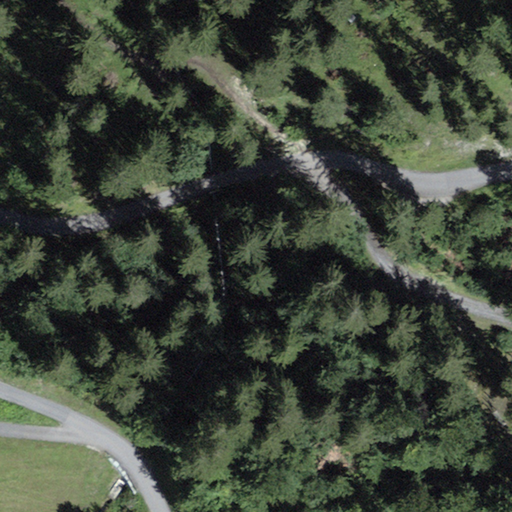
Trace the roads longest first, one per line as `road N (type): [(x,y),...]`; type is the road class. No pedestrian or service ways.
road 1 (unclassified): [(511,169),(433,182),(306,160),(87,224),(0,217)]
road 2 (unclassified): [(0,389),(126,443)]
road 3 (track): [(119,436),(97,442),(0,428)]
